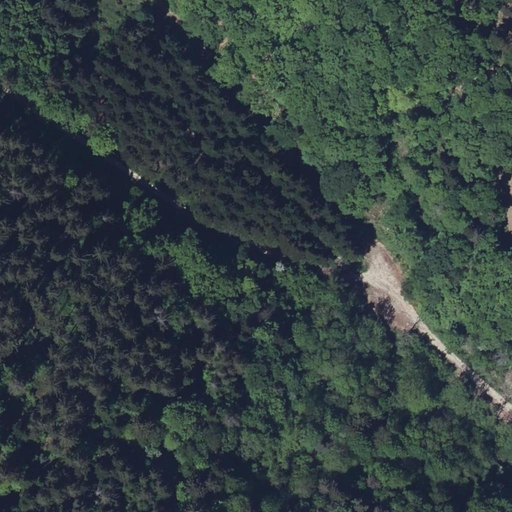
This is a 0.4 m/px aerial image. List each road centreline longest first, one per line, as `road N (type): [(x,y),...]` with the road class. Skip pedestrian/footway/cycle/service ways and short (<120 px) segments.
road 1 (track): [(511,406),(375,282),(328,253),(272,248),(201,222),(0,89)]
road 2 (track): [(148,0),(287,133),(352,211),(374,244),(375,282)]
